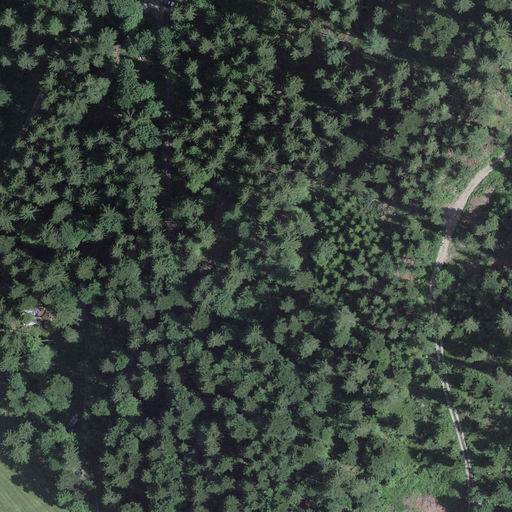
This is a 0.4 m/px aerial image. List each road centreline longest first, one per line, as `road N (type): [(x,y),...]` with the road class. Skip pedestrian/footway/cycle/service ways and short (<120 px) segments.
road 1 (track): [(157,0),(169,27),(166,195),(193,285),(197,355),(239,436),(252,511)]
road 2 (track): [(97,511),(87,438),(93,296),(126,202),(133,59),(149,0)]
road 3 (track): [(474,511),(446,396),(434,295),(457,214),(477,177),(511,150)]
road 4 (track): [(0,179),(71,47),(112,0)]
